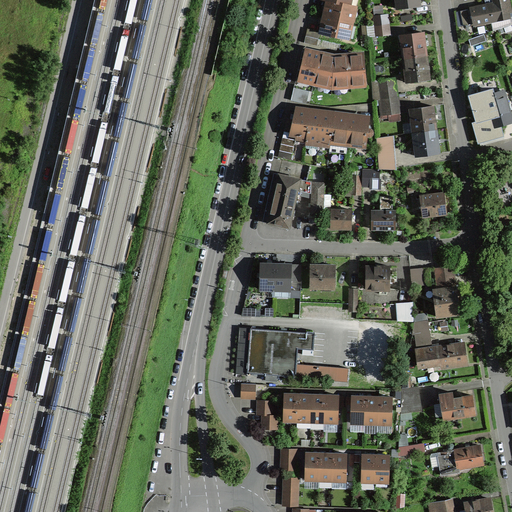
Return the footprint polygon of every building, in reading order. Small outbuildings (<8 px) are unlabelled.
[(348,4),(328,0),(326,0),(323,16),(351,22),(354,6),(348,4)] [(418,0),(396,0),(398,9),(420,6),(418,0)] [(493,0),(495,4),(471,9),(474,25),(510,18),(508,12),(506,0),(493,0)] [(468,9),(460,11),(464,25),(471,24),(468,9)] [(374,16),(375,25),(389,23),(388,14),(374,16)] [(347,39),(351,22),(323,16),(320,31),(320,33),(347,39)] [(389,23),(375,25),(376,36),(390,34),(389,23)] [(320,33),(320,31),(307,28),(305,35),(318,39),(320,33)] [(423,32),(401,35),(404,59),(426,56),(423,32)] [(316,45),(318,39),(305,35),(303,42),(316,45)] [(484,35),(471,40),(474,47),(487,42),(484,35)] [(299,78),(314,81),(320,54),(305,51),(299,78)] [(334,57),(320,54),(314,81),(332,85),(334,57)] [(348,56),(350,84),(366,83),(364,55),(348,56)] [(348,56),(334,57),(332,85),(350,84),(348,56)] [(426,56),(404,59),(407,82),(429,79),(426,56)] [(378,80),(379,89),(396,87),(394,78),(378,80)] [(504,80),(493,83),(495,89),(506,85),(504,80)] [(293,87),(290,100),(306,103),(309,91),(293,87)] [(379,89),(381,99),(397,97),(396,87),(379,89)] [(511,119),(504,91),(486,96),(495,127),(511,122),(511,119)] [(397,97),(381,99),(383,115),(400,113),(398,97),(397,97)] [(433,106),(411,109),(414,132),(436,129),(433,106)] [(310,112),(296,110),(294,119),(291,131),(297,133),(297,135),(307,137),(310,112)] [(322,113),(310,112),(307,137),(306,147),(318,149),(318,142),(322,113)] [(334,115),(322,113),(318,142),(330,143),(331,140),(334,115)] [(351,117),(334,115),(331,140),(348,142),(351,117)] [(369,118),(351,117),(348,142),(366,144),(367,135),(370,135),(371,135),(372,134),(373,133),(373,131),(372,130),(371,129),(367,128),(369,118)] [(286,118),(284,130),(291,131),(294,119),(286,118)] [(436,129),(414,132),(417,156),(439,153),(436,129)] [(282,136),(295,140),(297,135),(297,133),(291,131),(284,130),(282,136)] [(393,135),(377,138),(379,169),(396,170),(393,135)] [(280,143),(294,146),(295,140),(282,136),(280,143)] [(279,150),(292,153),(294,146),(280,143),(279,150)] [(279,150),(277,156),(291,159),(292,153),(279,150)] [(311,166),(283,159),(268,221),(289,226),(296,193),(300,179),(307,181),(311,166)] [(379,169),(363,168),(362,185),(379,186),(379,169)] [(360,195),(361,176),(352,175),(351,195),(360,195)] [(312,188),(312,182),(307,181),(300,179),(296,193),(300,194),(302,190),(307,191),(308,187),(312,188)] [(324,182),(312,182),(312,188),(311,215),(324,215),(324,182)] [(443,193),(420,196),(423,217),(446,213),(443,193)] [(383,211),(372,211),(372,229),(395,229),(395,211),(392,211),(392,197),(380,196),(380,202),(383,203),(383,211)] [(352,210),(331,210),(331,212),(327,212),(327,220),(330,220),(330,228),(352,228),(352,210)] [(438,267),(453,265),(452,258),(438,260),(438,267)] [(276,264),(261,263),(260,289),(275,289),(276,264)] [(276,264),(275,289),(290,290),(291,280),(291,264),(276,264)] [(301,265),(291,264),(291,280),(301,280),(301,265)] [(336,265),(310,265),(310,287),(336,287),(336,265)] [(438,267),(435,268),(437,285),(440,285),(441,288),(456,286),(453,265),(438,267)] [(390,266),(366,266),(366,289),(389,290),(390,266)] [(427,268),(410,270),(412,286),(428,284),(427,268)] [(441,288),(433,290),(437,316),(460,313),(457,286),(456,286),(441,288)] [(358,289),(350,289),(349,308),(357,309),(358,289)] [(413,303),(397,303),(397,311),(398,321),(415,321),(414,315),(413,303)] [(415,321),(412,334),(415,334),(429,332),(427,319),(423,320),(415,321)] [(265,380),(277,381),(278,375),(296,376),(297,365),(298,349),(299,331),(250,328),(247,373),(266,374),(265,380)] [(315,332),(299,331),(298,349),(313,350),(315,332)] [(429,332),(415,334),(417,349),(432,347),(429,332)] [(415,334),(412,334),(409,352),(417,351),(417,349),(415,334)] [(432,347),(417,349),(417,351),(419,364),(442,360),(443,368),(468,364),(464,342),(432,347)] [(297,365),(296,376),(333,379),(334,368),(297,365)] [(334,368),(333,379),(346,379),(347,368),(334,368)] [(402,388),(411,387),(409,375),(405,376),(402,388)] [(402,388),(401,413),(421,410),(417,386),(411,387),(402,388)] [(453,392),(439,394),(441,404),(436,405),(438,415),(443,414),(444,419),(475,414),(472,395),(454,398),(453,392)] [(298,394),(284,393),(283,420),(297,420),(298,394)] [(312,394),(298,394),(297,420),(311,421),(312,394)] [(325,395),(312,394),(311,421),(324,421),(325,395)] [(339,395),(325,395),(324,421),(338,422),(339,395)] [(365,396),(351,395),(350,422),(365,423),(365,396)] [(379,396),(365,396),(365,423),(378,423),(379,396)] [(393,397),(379,396),(378,423),(392,424),(393,397)] [(400,434),(399,447),(409,445),(406,433),(400,434)] [(423,443),(409,445),(410,453),(425,450),(423,443)] [(409,445),(399,447),(399,455),(410,453),(409,445)] [(481,445),(448,451),(448,454),(438,456),(441,475),(460,471),(459,468),(484,464),(481,445)] [(306,452),(305,479),(318,479),(319,452),(306,452)] [(333,453),(319,452),(318,479),(332,479),(333,453)] [(347,453),(333,453),(332,479),(346,480),(347,453)] [(362,454),(361,481),(376,481),(376,454),(362,454)] [(390,454),(376,454),(376,481),(389,481),(390,454)] [(439,501),(441,511),(448,511),(453,511),(451,498),(439,501)] [(492,511),(490,498),(465,503),(467,509),(462,510),(461,511),(492,511)] [(441,511),(439,501),(429,503),(430,511),(441,511)]
